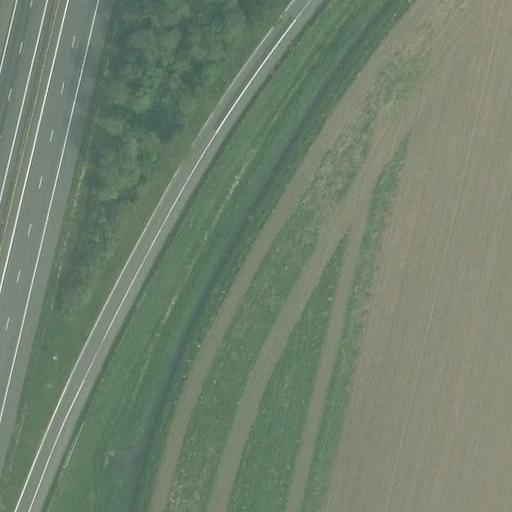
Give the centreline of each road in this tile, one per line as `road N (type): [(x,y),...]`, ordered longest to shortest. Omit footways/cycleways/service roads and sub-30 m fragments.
road 1 (motorway): [(22,511),(150,232),(224,106),(301,0)]
road 2 (track): [(89,511),(97,449),(113,411),(288,89),(354,0)]
road 3 (track): [(143,511),(185,370),(229,275),(327,106),(408,0)]
road 4 (motorway): [(0,354),(83,0)]
road 5 (motorway): [(31,0),(0,135)]
